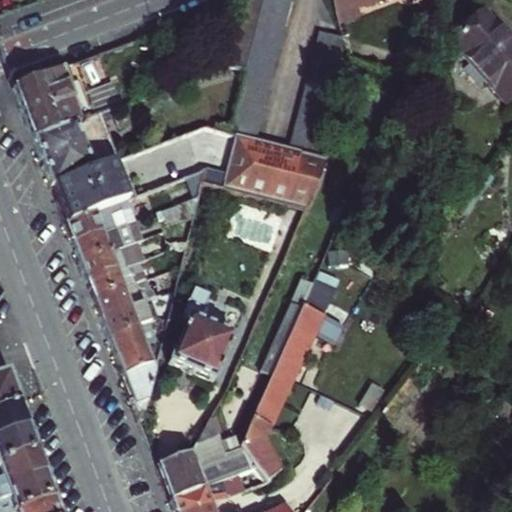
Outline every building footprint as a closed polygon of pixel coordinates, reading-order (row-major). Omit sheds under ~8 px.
[(236,137),(256,143),(292,0),(263,0),(245,71),(229,136),(236,137)] [(246,0),(229,66),(245,71),(263,0),(246,0)] [(364,16),(361,9),(382,0),(329,0),(337,26),(364,16)] [(505,109),(511,102),(511,41),(484,10),(465,27),(447,44),(505,109)] [(301,155),(315,159),(342,55),(342,54),(342,40),(341,40),(318,33),(314,47),(288,152),(301,155)] [(91,111),(86,95),(75,65),(62,70),(79,115),(91,111)] [(62,70),(12,89),(22,116),(33,142),(82,123),(79,115),(62,70)] [(82,123),(99,117),(121,108),(118,101),(127,98),(122,85),(113,88),(112,85),(86,95),(91,111),(79,115),(82,123)] [(50,188),(116,163),(115,162),(113,156),(99,117),(82,123),(33,142),(41,165),(50,188)] [(301,155),(288,152),(256,143),(236,137),(222,193),(286,210),(301,155)] [(113,156),(115,162),(125,159),(123,152),(113,156)] [(315,159),(301,155),(286,210),(303,215),(326,162),(315,159)] [(116,163),(50,188),(57,207),(65,226),(129,203),(135,200),(129,184),(124,186),(116,163)] [(129,203),(65,226),(68,237),(72,247),(127,226),(136,223),(129,203)] [(185,213),(182,206),(158,215),(161,222),(167,220),(185,213)] [(137,244),(144,241),(137,223),(136,223),(127,226),(134,244),(137,244)] [(76,256),(79,265),(134,244),(127,226),(72,247),(76,256)] [(83,274),(86,283),(138,264),(144,261),(137,244),(134,244),(79,265),(83,274)] [(187,244),(166,245),(165,245),(167,253),(172,251),(175,251),(184,253),(187,244)] [(89,292),(93,302),(145,282),(138,264),(86,283),(89,292)] [(304,305),(312,287),(300,281),(292,300),(304,305)] [(100,321),(150,302),(161,298),(165,287),(149,292),(146,282),(145,282),(93,302),(97,311),(100,321)] [(187,320),(196,324),(208,298),(193,292),(182,316),(182,318),(185,324),(187,320)] [(107,340),(149,324),(157,321),(150,302),(100,321),(104,330),(107,340)] [(253,471),(265,486),(281,472),(265,443),(313,342),(334,352),(345,327),(302,308),(239,449),(248,463),(253,471)] [(189,377),(212,387),(233,340),(196,324),(187,320),(185,324),(166,366),(189,377)] [(147,346),(156,343),(149,324),(107,340),(111,349),(114,358),(147,346)] [(156,369),(147,346),(114,358),(126,388),(130,400),(134,409),(146,404),(156,369)] [(0,412),(17,405),(6,376),(0,377),(0,412)] [(0,438),(26,429),(22,417),(17,405),(0,412),(0,438)] [(169,502),(235,478),(237,477),(253,471),(248,463),(239,449),(234,438),(219,445),(209,420),(190,456),(156,468),(163,485),(169,502)] [(0,465),(35,452),(30,440),(26,429),(0,438),(0,465)] [(0,492),(43,476),(39,464),(35,452),(0,465),(0,492)] [(43,476),(0,492),(0,511),(19,511),(52,499),(48,487),(43,476)] [(172,511),(197,511),(210,507),(243,494),(237,477),(235,478),(169,502),(172,511)] [(52,499),(19,511),(57,511),(52,499)]
